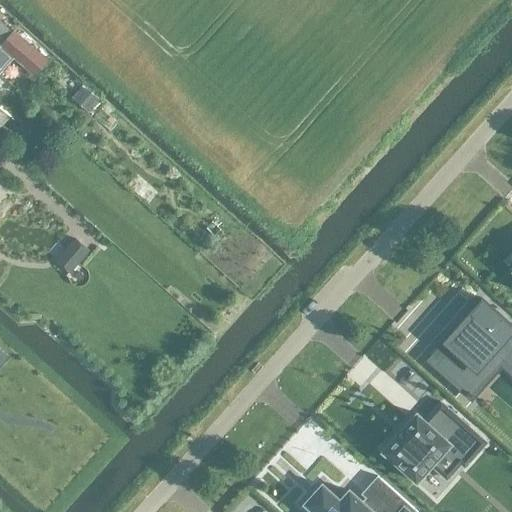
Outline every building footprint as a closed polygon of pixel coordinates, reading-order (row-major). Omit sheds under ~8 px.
[(0,44),(0,71),(7,64),(10,67),(17,60),(32,73),(50,52),(23,28),(5,49),(0,44)] [(0,105),(0,137),(16,120),(0,105)] [(84,250),(71,240),(52,265),(65,274),(84,250)] [(511,350),(480,323),(442,369),(481,403),(511,364),(511,350)] [(428,417),(430,418),(432,419),(428,423),(419,415),(418,413),(416,415),(417,415),(405,428),(403,429),(404,430),(398,436),(397,437),(386,450),(385,450),(384,451),(386,453),(386,452),(416,479),(416,480),(417,481),(419,480),(419,479),(446,449),(464,465),(465,467),(467,465),(466,465),(485,444),(487,442),(485,441),(443,404),(443,403),(442,402),(440,403),(441,404),(430,415),(428,417)] [(393,511),(357,481),(326,511),(393,511)]
